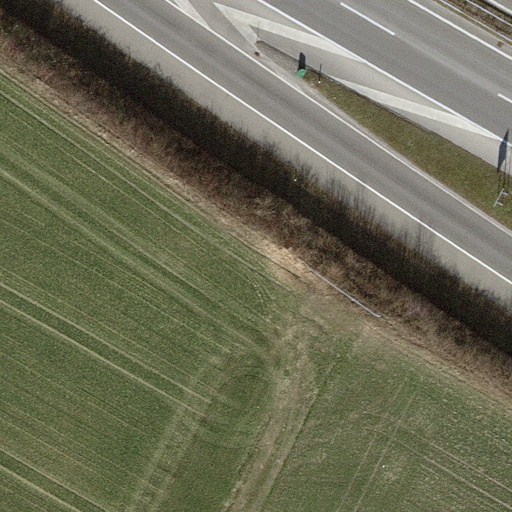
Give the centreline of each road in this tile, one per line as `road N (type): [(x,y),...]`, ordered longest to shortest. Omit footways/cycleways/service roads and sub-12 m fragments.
road 1 (motorway): [(135,0),(511,259)]
road 2 (track): [(229,511),(333,303)]
road 3 (motorway): [(340,0),(511,97)]
